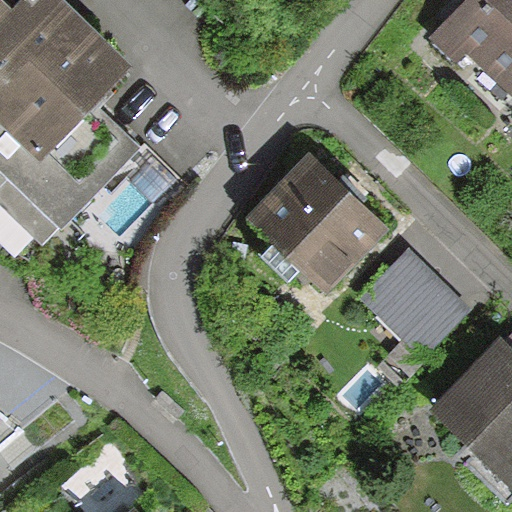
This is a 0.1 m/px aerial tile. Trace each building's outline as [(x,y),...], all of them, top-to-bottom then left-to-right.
[(34,255),(134,150),(81,104),(116,66),(42,0),(27,0),(6,23),(0,17),(0,250),(27,267),(34,255)] [(511,84),(511,0),(479,0),(437,42),(466,71),(482,55),(511,84)] [(313,292),(377,224),(305,157),(243,223),(265,243),(254,254),(285,283),(294,274),(313,292)] [(468,306),(408,253),(364,302),(424,355),(468,306)] [(511,336),(434,414),(464,444),(474,434),(511,471),(511,336)] [(0,435),(14,424),(0,412),(0,435)]
